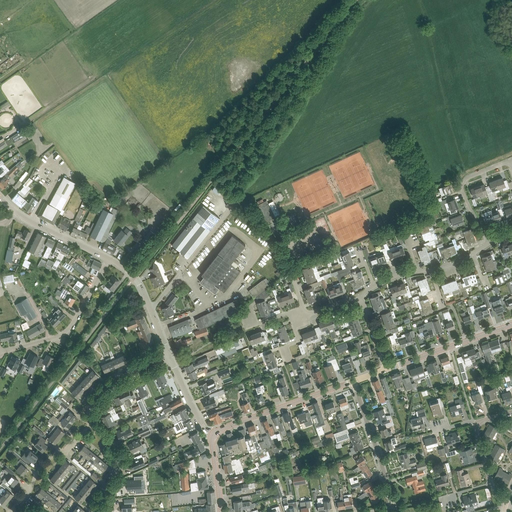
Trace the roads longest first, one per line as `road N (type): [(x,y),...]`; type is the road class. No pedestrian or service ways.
road 1 (residential): [(0,352),(67,330),(109,259)]
road 2 (tertiary): [(213,435),(353,381)]
road 3 (unclassified): [(394,509),(353,381)]
road 4 (tertiary): [(386,369),(511,324)]
road 5 (tertiary): [(109,259),(23,218),(0,198)]
road 6 (residential): [(9,511),(54,453),(65,452),(91,423)]
